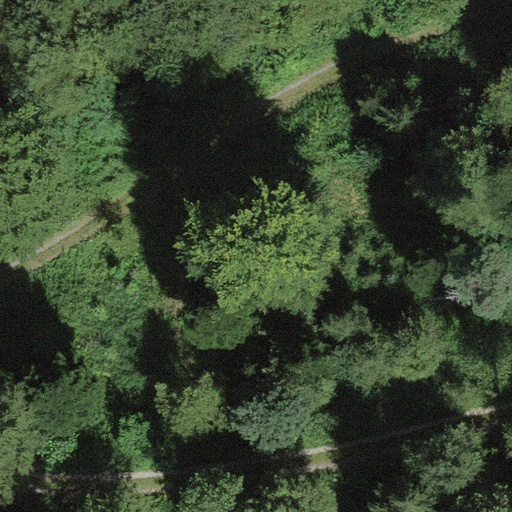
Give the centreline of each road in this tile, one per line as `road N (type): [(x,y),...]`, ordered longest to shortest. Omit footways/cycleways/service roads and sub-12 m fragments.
road 1 (track): [(0,276),(360,41),(470,0)]
road 2 (track): [(0,475),(126,482),(248,472),(511,410)]
